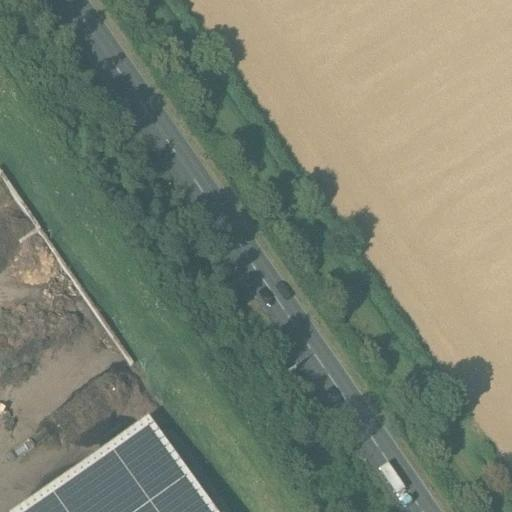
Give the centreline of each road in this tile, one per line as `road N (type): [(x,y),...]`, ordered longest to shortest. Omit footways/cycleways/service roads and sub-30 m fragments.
road 1 (track): [(484,511),(130,0)]
road 2 (primary): [(419,511),(68,0)]
